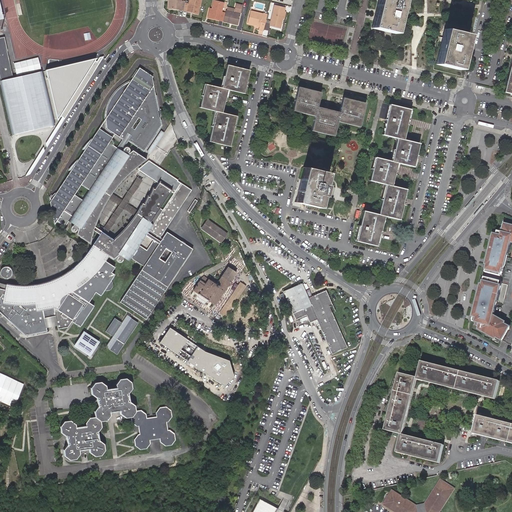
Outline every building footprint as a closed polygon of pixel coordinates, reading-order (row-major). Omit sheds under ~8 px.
[(178,12),(181,12),(182,12),(183,4),(183,3),(178,2),(178,0),(168,0),(167,8),(178,10),(178,12)] [(187,0),(187,4),(183,4),(182,12),(196,15),(198,0),(187,0)] [(373,29),(379,0),(377,0),(371,28),(373,29)] [(401,0),(379,0),(373,29),(393,34),(401,0)] [(403,0),(401,0),(393,34),(395,34),(403,0)] [(207,19),(221,21),(222,12),(219,11),(221,3),(210,1),(209,10),(207,19)] [(276,28),(277,22),(278,18),(280,11),(281,7),(270,5),(267,17),(265,25),(276,28)] [(255,29),(260,30),(263,16),(263,14),(249,11),(247,10),(244,23),(256,25),(255,29)] [(222,12),(221,21),(236,24),(238,13),(223,11),(222,12)] [(466,35),(446,30),(438,65),(458,70),(466,35)] [(6,52),(0,52),(0,80),(0,81),(0,85),(11,135),(54,125),(41,72),(13,78),(6,52)] [(40,58),(16,61),(18,73),(41,70),(40,58)] [(94,59),(45,70),(57,120),(94,59)] [(123,257),(125,253),(130,255),(143,264),(120,299),(146,316),(149,310),(148,309),(169,279),(170,280),(191,248),(165,230),(161,236),(160,235),(191,188),(180,180),(149,161),(138,169),(157,182),(154,187),(153,186),(149,195),(147,194),(144,202),(143,201),(136,211),(135,214),(119,233),(114,238),(106,233),(100,229),(92,223),(96,216),(107,196),(111,190),(125,173),(145,157),(133,148),(126,152),(125,151),(127,146),(123,144),(128,139),(143,149),(161,123),(159,114),(157,115),(156,111),(159,110),(152,74),(151,75),(139,67),(140,66),(139,65),(130,78),(121,84),(115,89),(109,98),(106,106),(105,116),(106,127),(122,138),(117,145),(108,140),(112,135),(99,126),(71,168),(58,189),(57,189),(50,195),(54,222),(56,219),(65,224),(67,221),(72,224),(72,228),(74,228),(76,226),(76,232),(89,241),(93,228),(99,231),(85,252),(73,264),(64,275),(64,276),(63,277),(62,278),(61,279),(61,281),(60,282),(59,283),(59,284),(58,285),(57,286),(57,287),(56,288),(56,290),(55,291),(38,294),(37,293),(36,292),(35,291),(34,290),(33,289),(32,288),(31,288),(30,287),(29,286),(28,286),(26,285),(4,282),(0,280),(0,310),(25,333),(47,329),(46,325),(44,316),(54,314),(56,323),(57,327),(67,325),(73,317),(75,319),(74,321),(77,324),(88,307),(92,302),(88,300),(95,290),(99,292),(100,290),(109,277),(107,276),(111,270),(115,265),(110,260),(117,253),(123,257)] [(224,77),(221,88),(243,93),(246,82),(244,82),(247,70),(229,65),(226,77),(224,77)] [(152,74),(140,66),(139,67),(151,75),(152,74)] [(227,90),(205,84),(200,107),(213,110),(215,111),(221,112),(227,90)] [(296,90),(292,107),(305,111),(315,113),(315,110),(316,108),(319,95),(312,94),(296,90)] [(341,101),(338,113),(338,115),(337,118),(359,124),(364,106),(341,101)] [(397,139),(398,139),(401,140),(409,110),(390,105),(386,120),(388,121),(384,136),(397,139)] [(315,113),(314,115),(311,128),(321,130),(333,133),(337,120),(337,118),(338,115),(327,113),(315,110),(315,113)] [(409,110),(401,140),(403,140),(411,110),(409,110)] [(209,141),(227,146),(235,116),(221,112),(215,111),(211,126),(213,126),(209,141)] [(235,116),(227,146),(229,146),(237,116),(235,116)] [(394,150),(391,162),(398,164),(400,164),(413,168),(416,156),(414,155),(417,144),(403,140),(401,140),(398,139),(396,151),(394,150)] [(385,185),(387,186),(390,186),(393,175),(395,175),(398,164),(391,162),(389,161),(376,158),(373,170),(375,170),(372,182),(385,185)] [(294,202),(296,202),(300,187),(304,168),(303,167),(294,202)] [(300,187),(296,202),(316,208),(320,194),(325,173),(304,168),(300,187)] [(320,194),(316,208),(318,208),(321,196),(324,184),(327,173),(325,173),(320,194)] [(127,201),(141,180),(136,177),(123,198),(111,190),(107,196),(117,203),(100,229),(106,233),(123,207),(135,214),(136,211),(139,208),(127,201)] [(335,187),(324,184),(321,196),(332,199),(335,187)] [(383,216),(385,217),(398,220),(405,190),(392,187),(390,186),(387,186),(384,201),(385,202),(382,216),(383,216)] [(407,191),(405,190),(398,220),(400,221),(407,191)] [(358,241),(376,246),(383,216),(382,216),(380,215),(366,212),(363,227),(361,226),(358,241)] [(383,216),(376,246),(378,246),(381,234),(385,217),(383,216)] [(217,238),(223,229),(207,219),(201,227),(217,238)] [(506,255),(508,247),(510,247),(511,242),(511,226),(505,224),(503,233),(498,232),(497,236),(494,235),(487,265),(488,265),(486,273),(501,277),(503,270),(504,270),(507,256),(506,255)] [(226,232),(223,229),(217,238),(221,240),(223,236),(226,232)] [(0,272),(3,276),(7,276),(10,274),(11,271),(10,267),(7,265),(3,265),(0,268),(0,272)] [(214,303),(236,271),(227,266),(215,283),(207,278),(204,282),(199,278),(193,288),(197,291),(195,294),(205,301),(207,298),(214,303)] [(100,290),(102,291),(104,287),(110,278),(109,277),(100,290)] [(110,278),(104,287),(105,288),(110,287),(112,284),(111,279),(110,278)] [(495,310),(501,287),(500,287),(501,282),(485,278),(483,286),(481,286),(474,317),(475,318),(474,322),(481,324),(480,330),(485,333),(485,332),(489,335),(495,339),(496,338),(502,341),(509,327),(504,324),(505,323),(501,321),(496,319),(497,318),(493,316),(492,317),(490,315),(491,313),(493,313),(494,310),(495,310)] [(148,309),(149,310),(170,280),(169,279),(148,309)] [(59,284),(59,283),(58,282),(57,282),(42,287),(26,285),(28,286),(29,286),(30,287),(31,288),(32,288),(33,289),(34,290),(35,291),(36,292),(37,293),(38,294),(55,291),(56,290),(56,288),(57,287),(57,286),(58,285),(59,284)] [(314,310),(317,317),(332,352),(347,346),(328,304),(331,303),(325,289),(307,296),(301,282),(283,290),(296,318),(306,313),(314,310)] [(245,286),(240,283),(219,313),(225,317),(245,286)] [(88,307),(77,324),(79,325),(93,303),(92,302),(88,307)] [(309,321),(317,317),(314,310),(306,313),(309,321)] [(115,315),(106,328),(117,335),(124,340),(138,319),(131,314),(127,312),(122,320),(115,315)] [(46,325),(56,323),(54,314),(44,316),(46,325)] [(204,351),(169,328),(160,342),(224,387),(233,377),(229,361),(204,351)] [(80,336),(75,343),(89,353),(97,341),(85,332),(83,331),(80,336)] [(421,362),(421,363),(500,383),(500,381),(491,379),(485,377),(474,374),(467,373),(454,370),(447,368),(436,365),(429,363),(421,362)] [(421,363),(417,378),(496,397),(500,383),(421,363)] [(385,431),(387,431),(401,374),(399,373),(398,381),(396,387),(393,398),(391,405),(389,417),(387,424),(385,431)] [(401,374),(387,431),(401,435),(402,435),(416,377),(401,374)] [(4,375),(2,402),(13,407),(16,407),(24,388),(24,384),(4,375)] [(417,378),(416,377),(402,435),(403,435),(417,380),(417,378)] [(496,397),(417,378),(417,380),(454,389),(495,399),(496,397)] [(70,460),(75,459),(79,453),(79,450),(88,449),(89,452),(94,456),(100,455),(104,450),(103,444),(98,441),(97,432),(100,427),(100,421),(103,420),(106,420),(111,414),(111,412),(113,411),(120,411),(120,414),(121,414),(126,417),(132,417),(133,423),(139,427),(139,435),(135,440),(136,446),(141,450),(147,449),(151,444),(151,440),(161,439),(161,443),(166,446),(172,445),(176,440),(175,434),(169,430),(168,422),(173,417),(172,411),(167,407),(160,408),(157,413),(158,417),(147,419),(147,414),(142,411),(136,411),(135,406),(129,402),(128,394),(133,388),(132,382),(127,379),(126,379),(120,379),(118,382),(116,385),(117,388),(108,389),(107,386),(101,382),(95,383),(91,388),(92,395),(97,397),(98,406),(94,411),(95,417),(93,417),(89,418),(85,423),(85,427),(76,428),(75,424),(70,421),(64,421),(60,427),(61,433),(66,437),(68,444),(64,450),(65,456),(70,460)] [(478,416),(477,417),(511,425),(511,423),(509,423),(502,422),(491,419),(485,417),(478,416)] [(511,425),(477,417),(474,432),(511,441),(511,425)] [(511,441),(474,432),(473,434),(511,443),(511,441)] [(402,435),(401,435),(401,437),(443,448),(444,446),(437,444),(430,442),(419,439),(412,438),(403,435),(402,435)] [(443,448),(401,437),(397,451),(440,462),(443,448)] [(440,462),(397,451),(397,453),(439,464),(440,462)] [(261,499),(253,511),(276,511),(279,509),(271,477),(261,499)] [(440,511),(455,488),(442,480),(427,504),(418,506),(394,491),(386,503),(399,511),(440,511)]
